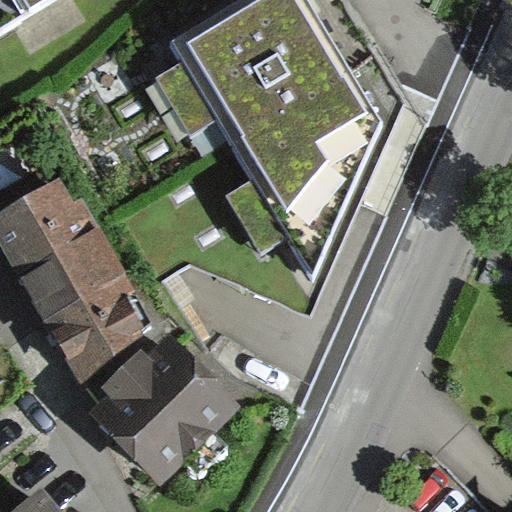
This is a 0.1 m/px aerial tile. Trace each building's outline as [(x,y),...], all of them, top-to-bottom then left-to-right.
[(0,0),(0,27),(52,0),(0,0)] [(238,0),(165,44),(304,275),(373,122),(300,0),(238,0)] [(0,259),(68,375),(140,333),(55,189),(42,196),(30,177),(0,194),(0,259)] [(160,343),(90,419),(154,478),(224,403),(160,343)] [(5,511),(53,511),(32,488),(5,511)]
